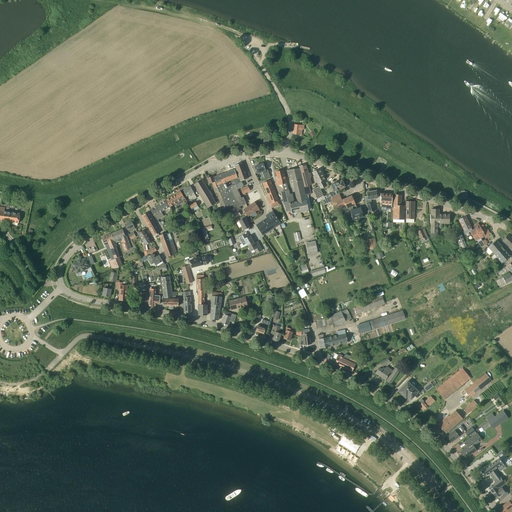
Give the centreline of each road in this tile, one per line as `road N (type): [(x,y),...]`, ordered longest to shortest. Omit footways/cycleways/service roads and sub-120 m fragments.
road 1 (unclassified): [(31,335),(61,355),(82,336),(97,336),(209,359),(293,388),(367,427),(440,497)]
road 2 (tertiary): [(320,361),(61,286)]
road 3 (tertiary): [(511,230),(285,154)]
road 4 (tertiary): [(495,511),(420,423),(320,361)]
road 5 (tertiary): [(242,153),(133,207)]
